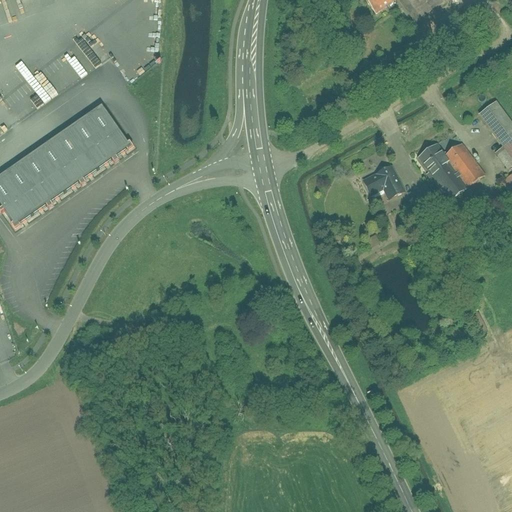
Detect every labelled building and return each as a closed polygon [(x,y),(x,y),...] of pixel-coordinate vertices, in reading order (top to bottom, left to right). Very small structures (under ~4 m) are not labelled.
[(366,0),(376,14),(395,0),(407,0),(420,17),(444,1),(443,0),(366,0)] [(511,165),(511,122),(499,105),(483,116),(503,146),(495,152),(507,169),(511,165)] [(107,111),(0,186),(0,199),(22,232),(136,152),(107,111)] [(439,143),(421,156),(430,170),(426,173),(447,203),(487,175),(466,145),(449,157),(439,143)] [(390,168),(362,183),(370,199),(383,192),(388,201),(403,193),(390,168)] [(509,192),(505,180),(491,184),(494,196),(509,192)] [(479,315),(472,319),(481,335),(488,331),(479,315)]
